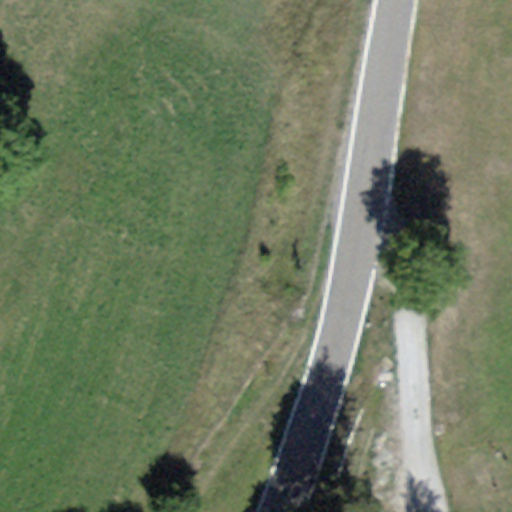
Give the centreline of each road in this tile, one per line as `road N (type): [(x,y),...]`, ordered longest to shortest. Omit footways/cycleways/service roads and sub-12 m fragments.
road 1 (tertiary): [(397,0),(340,330),(277,511)]
road 2 (track): [(434,511),(415,424),(409,295),(398,248),(362,211)]
road 3 (track): [(340,330),(185,511)]
